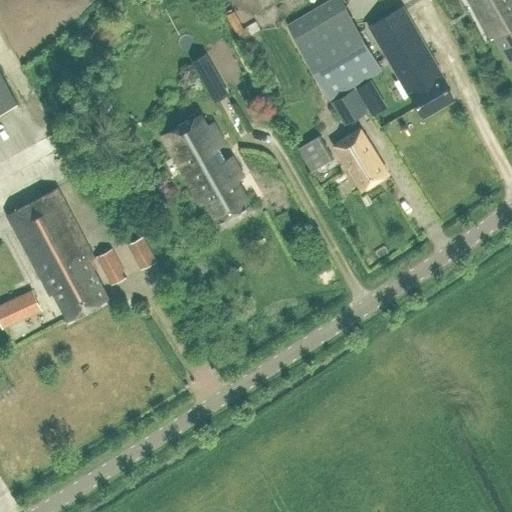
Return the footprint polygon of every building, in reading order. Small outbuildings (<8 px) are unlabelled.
[(328,98),(381,69),(343,0),(326,0),(286,23),(328,98)] [(409,0),(423,28),(442,19),(433,0),(409,0)] [(510,65),(511,63),(511,0),(469,0),(491,37),(494,36),(510,65)] [(424,115),(453,98),(440,75),(442,74),(402,5),(369,24),(409,94),(411,93),(424,115)] [(240,39),(250,34),(245,26),(244,27),(236,31),(240,39)] [(191,60),(213,100),(226,93),(203,53),(191,60)] [(0,111),(17,102),(0,70),(0,111)] [(343,124),(366,111),(353,87),(330,100),(343,124)] [(218,221),(250,203),(236,179),(243,175),(231,155),(225,158),(219,146),(224,142),(213,121),(207,125),(200,112),(161,134),(201,203),(206,200),(218,221)] [(362,188),(388,172),(360,127),(334,143),(362,188)] [(334,157),(320,132),(297,145),(311,170),(334,157)] [(68,318),(108,297),(89,260),(94,257),(57,187),(8,213),(50,293),(54,291),(68,318)] [(157,259),(144,234),(126,243),(140,268),(157,259)] [(95,255),(111,283),(126,276),(111,246),(95,255)] [(0,319),(3,326),(41,308),(31,289),(0,303),(0,319)] [(0,360),(0,393),(13,387),(0,360)]
